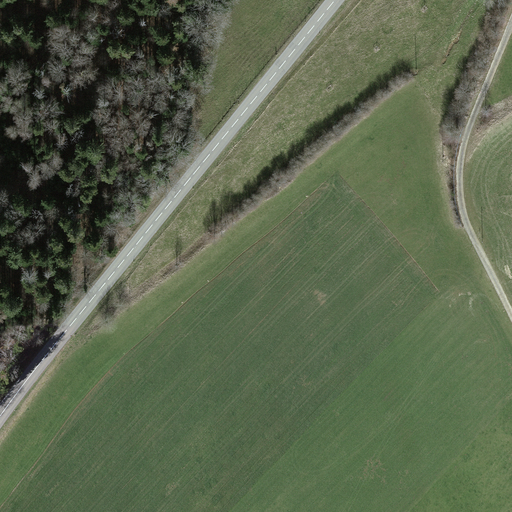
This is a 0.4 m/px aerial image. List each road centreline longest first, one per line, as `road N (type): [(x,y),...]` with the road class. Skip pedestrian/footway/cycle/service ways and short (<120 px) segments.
road 1 (tertiary): [(336,0),(0,418)]
road 2 (track): [(511,24),(466,134),(458,188),(511,318)]
